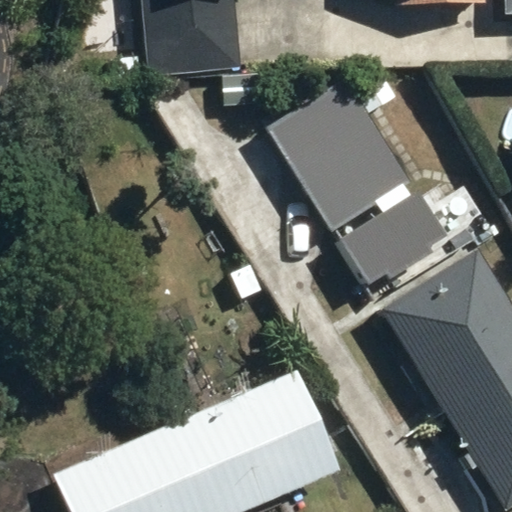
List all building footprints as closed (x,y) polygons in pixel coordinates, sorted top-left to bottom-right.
[(125,0),(134,86),(230,75),(222,0),(125,0)] [(339,0),(340,20),(477,17),(476,0),(339,0)] [(511,0),(476,0),(477,17),(511,16),(511,0)] [(337,79),(251,132),(356,299),(441,245),(337,79)] [(511,331),(465,255),(369,313),(489,511),(511,496),(511,331)] [(280,368),(35,473),(51,511),(243,511),(326,476),(280,368)]
